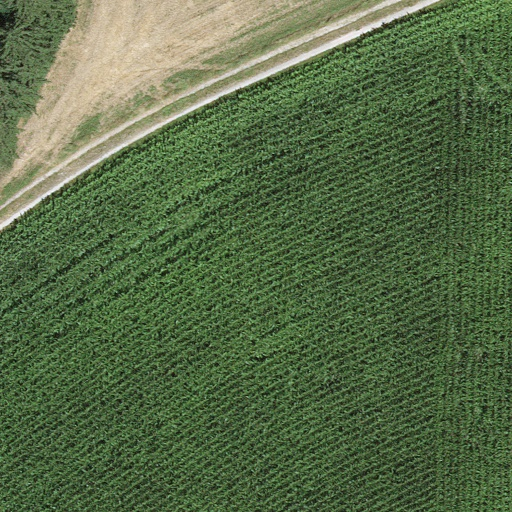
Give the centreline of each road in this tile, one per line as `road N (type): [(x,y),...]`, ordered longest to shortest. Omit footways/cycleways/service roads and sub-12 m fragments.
road 1 (track): [(0,212),(165,113),(412,0)]
road 2 (track): [(0,113),(41,0)]
